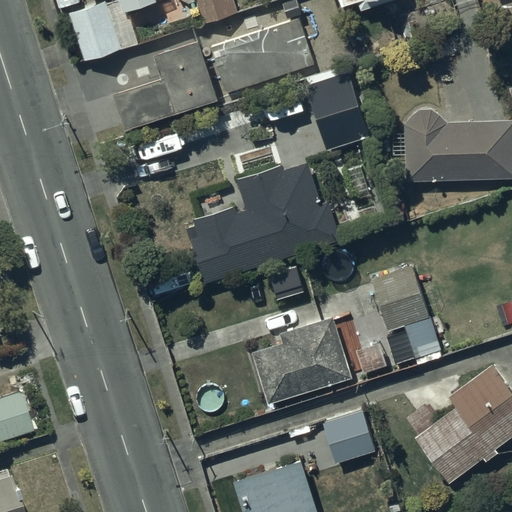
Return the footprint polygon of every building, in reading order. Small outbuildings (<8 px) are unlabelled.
[(120,48),(104,0),(99,0),(66,11),(83,60),(120,48)] [(149,0),(116,0),(119,10),(149,0)] [(232,0),(194,0),(201,22),(236,11),(232,0)] [(389,0),(336,0),(338,5),(351,0),(354,0),(358,10),(389,0)] [(208,46),(223,92),(312,62),(297,16),(208,46)] [(215,97),(196,37),(149,53),(157,77),(109,92),(121,128),(215,97)] [(349,70),(300,84),(321,151),(369,136),(349,70)] [(401,120),(402,136),(397,136),(398,152),(402,152),(402,179),(511,176),(511,117),(444,119),(443,118),(442,117),(441,115),(441,114),(440,113),(439,112),(438,112),(436,111),(435,110),(434,109),(433,109),(431,108),(430,108),(429,108),(427,107),(426,107),(425,107),(423,107),(422,107),(421,108),(419,108),(418,108),(417,109),(415,109),(414,110),(413,110),(412,111),(411,112),(410,113),(409,114),(408,115),(407,116),(406,117),(405,118),(405,120),(401,120)] [(183,225),(201,281),(339,236),(326,198),(318,200),(306,161),(282,168),(280,163),(235,178),(242,201),(189,219),(190,223),(183,225)] [(440,347),(411,261),(368,276),(385,328),(400,323),(411,357),(440,347)] [(350,345),(340,348),(330,313),(276,329),(279,339),(248,348),(264,401),(349,375),(345,362),(355,359),(350,345)] [(410,423),(416,431),(411,434),(446,480),(478,455),(482,459),(494,449),(491,445),(511,429),(511,391),(488,361),(444,395),(451,404),(438,414),(432,406),(410,423)] [(16,389),(0,394),(0,438),(29,429),(16,389)] [(362,407),(319,420),(326,445),(369,432),(362,407)] [(317,511),(298,453),(228,476),(240,511),(317,511)] [(0,511),(19,511),(5,468),(0,469),(0,511)]
